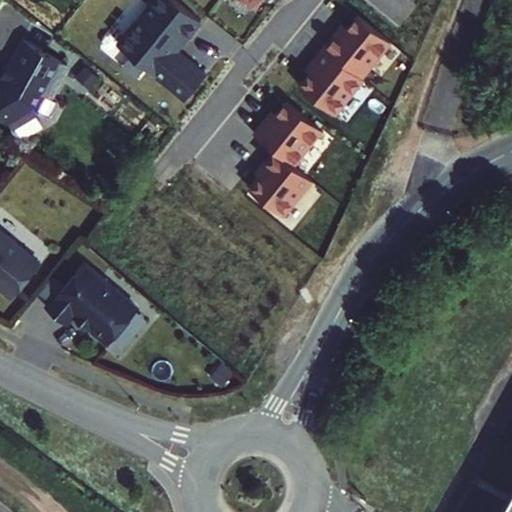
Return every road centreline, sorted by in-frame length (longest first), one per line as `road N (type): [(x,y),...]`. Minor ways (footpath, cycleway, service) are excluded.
road 1 (residential): [(330,327),(362,268),(404,218),(511,152)]
road 2 (residential): [(302,0),(194,148)]
road 3 (residential): [(232,436),(178,436),(87,409)]
road 4 (unknown): [(511,389),(439,511)]
road 5 (residential): [(87,409),(169,462),(196,496)]
road 6 (residential): [(330,327),(277,404),(241,433)]
road 7 (residential): [(304,461),(305,412),(330,327)]
